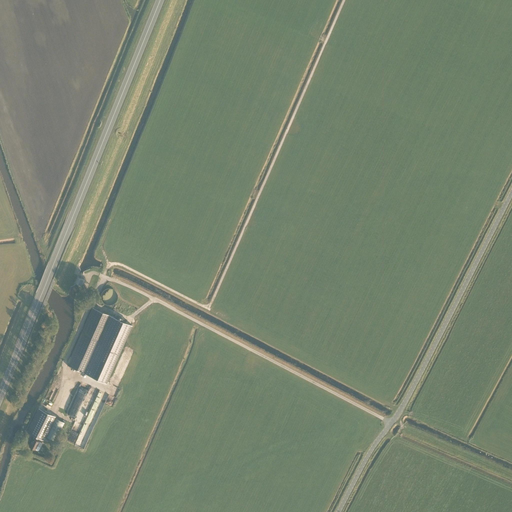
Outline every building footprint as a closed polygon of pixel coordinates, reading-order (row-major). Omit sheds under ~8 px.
[(75,283),(83,285),(85,280),(78,277),(75,283)] [(105,304),(108,305),(111,305),(114,304),(116,302),(117,299),(118,296),(117,294),(116,291),(114,289),(112,288),(109,288),(106,288),(103,290),(101,293),(101,296),(101,299),(102,302),(105,304)] [(105,382),(131,324),(92,307),(81,332),(82,333),(67,365),(86,373),(105,382)] [(83,403),(89,386),(81,383),(76,396),(71,395),(72,390),(69,389),(62,409),(69,411),(68,415),(76,418),(75,420),(85,424),(92,406),(83,403)] [(56,417),(55,417),(37,408),(36,410),(28,426),(29,427),(27,431),(34,435),(33,438),(32,438),(28,446),(35,449),(39,441),(36,440),(38,437),(43,440),(53,421),(56,417)] [(56,417),(53,421),(46,437),(55,441),(64,422),(56,417)]
